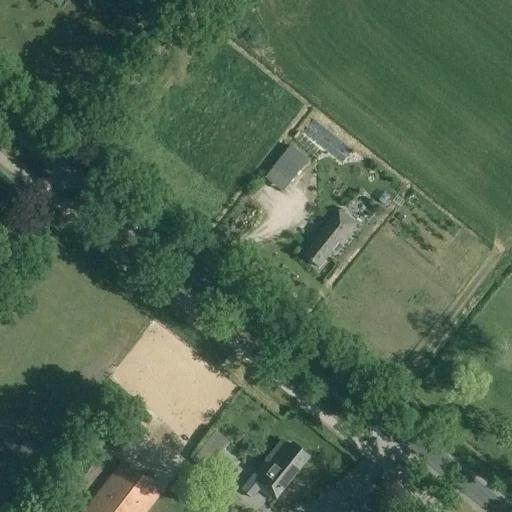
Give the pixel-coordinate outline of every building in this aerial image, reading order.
[(282,155),(271,169),(290,184),(301,170),(282,155)] [(341,209),(303,256),(319,269),(331,253),(334,255),(360,225),(341,209)] [(0,292),(9,300),(21,285),(10,276),(0,288),(0,292)] [(230,444),(216,432),(192,461),(207,472),(230,444)] [(275,501),(309,458),(291,444),(288,447),(281,442),(242,492),(251,499),(259,489),(275,501)] [(147,511),(163,492),(123,461),(83,511),(147,511)]
